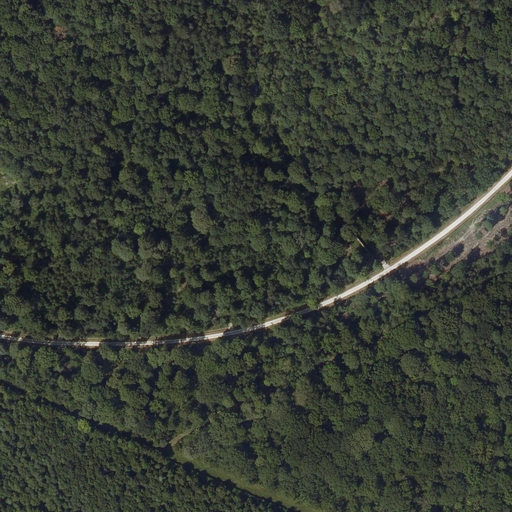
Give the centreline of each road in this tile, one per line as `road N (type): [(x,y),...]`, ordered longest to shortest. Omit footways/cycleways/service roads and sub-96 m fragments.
road 1 (track): [(511,171),(388,272),(316,308),(216,335),(93,343),(0,335)]
road 2 (track): [(511,262),(145,446)]
road 3 (track): [(0,348),(172,433)]
road 4 (track): [(295,511),(145,446)]
road 5 (track): [(145,446),(0,383)]
